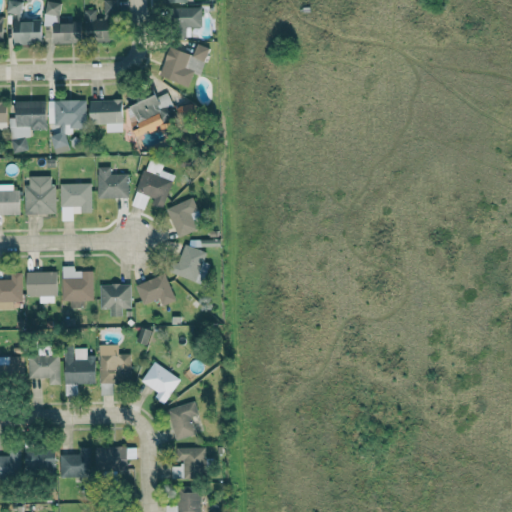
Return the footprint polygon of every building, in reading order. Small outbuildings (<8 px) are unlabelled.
[(21,2),(12,0),(7,0),(5,12),(19,15),(21,2)] [(115,0),(101,0),(101,18),(95,18),(95,10),(85,10),(84,37),(94,37),(94,42),(114,42),(115,0)] [(53,44),(81,43),(81,22),(59,23),(59,2),(44,2),(44,26),(53,26),(53,44)] [(189,36),(189,27),(201,27),(200,7),(169,8),(170,37),(189,36)] [(14,45),(42,44),(41,21),(13,21),(14,45)] [(209,48),(197,44),(191,56),(204,61),(209,48)] [(158,77),(188,86),(193,72),(183,69),(188,54),(168,47),(158,77)] [(201,72),(203,60),(188,57),(185,70),(201,72)] [(126,107),(136,136),(160,128),(163,135),(174,132),(170,122),(163,124),(158,111),(171,106),(166,93),(126,107)] [(89,100),(90,124),(105,124),(105,128),(122,128),(121,99),(89,100)] [(14,101),(15,118),(9,118),(11,152),(27,151),(27,129),(45,128),(44,100),(14,101)] [(192,114),(191,104),(176,106),(177,116),(192,114)] [(109,166),(96,167),(96,198),(127,197),(126,173),(109,174),(109,166)] [(55,214),(54,184),(50,184),(50,175),(28,176),(28,184),(23,184),(24,215),(55,214)] [(0,214),(19,215),(19,190),(12,190),(12,184),(0,183),(0,214)] [(60,221),(72,221),(71,213),(90,213),(90,183),(59,183),(60,221)] [(196,229),(193,221),(200,218),(192,197),(165,209),(177,238),(196,229)] [(172,273),(200,284),(208,265),(202,263),(206,253),(184,244),(172,273)] [(92,271),(73,271),(73,266),(61,266),(61,305),(80,305),(80,301),(92,301),(92,271)] [(21,272),(9,272),(9,279),(0,279),(0,309),(12,310),(12,302),(21,302),(21,272)] [(162,306),(175,300),(162,273),(134,286),(143,305),(158,298),(162,306)] [(130,309),(130,284),(99,284),(99,309),(109,309),(109,316),(121,316),(121,309),(130,309)] [(150,330),(141,326),(135,340),(145,344),(150,330)] [(117,344),(98,344),(98,382),(130,381),(129,353),(117,353),(117,344)] [(94,355),(86,355),(85,346),(64,347),(65,392),(76,392),(76,384),(94,383),(94,355)] [(0,377),(23,378),(23,355),(0,355),(0,377)] [(157,392),(153,398),(163,404),(179,379),(153,361),(140,381),(157,392)] [(198,414),(193,400),(165,409),(175,439),(194,433),(189,418),(198,414)] [(126,445),(95,446),(95,470),(126,469),(126,445)] [(59,454),(60,477),(89,476),(88,446),(78,447),(79,453),(59,454)] [(175,446),(175,460),(182,460),(182,466),(171,466),(170,478),(204,478),(205,447),(175,446)] [(23,470),(54,472),(55,448),(24,447),(23,470)] [(20,448),(8,448),(8,455),(0,454),(0,477),(19,478),(20,448)] [(164,511),(199,511),(199,486),(176,486),(177,505),(164,505),(164,511)]
